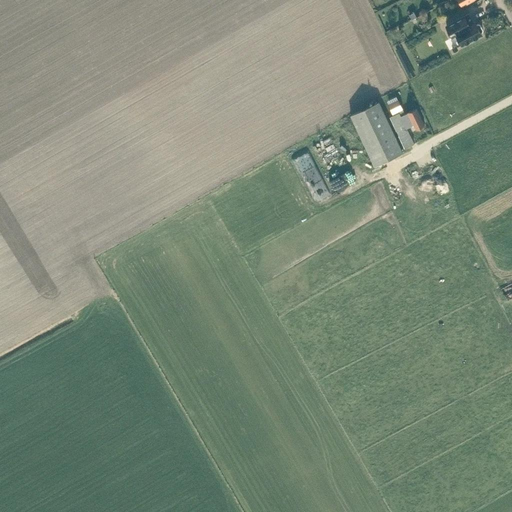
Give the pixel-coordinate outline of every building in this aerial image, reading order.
[(448,2),(441,5),(444,11),(451,7),(448,2)] [(457,35),(462,45),(482,35),(480,32),(483,31),(479,23),(476,24),(474,22),(469,25),(464,16),(446,26),(452,37),(457,35)] [(389,104),(388,104),(393,114),(403,109),(398,100),(389,104)] [(403,152),(377,102),(350,115),(375,165),(403,152)] [(416,129),(424,125),(416,108),(408,112),(400,116),(399,112),(389,116),(405,148),(414,143),(407,128),(414,124),(416,129)] [(362,206),(368,204),(365,197),(360,200),(362,206)]
